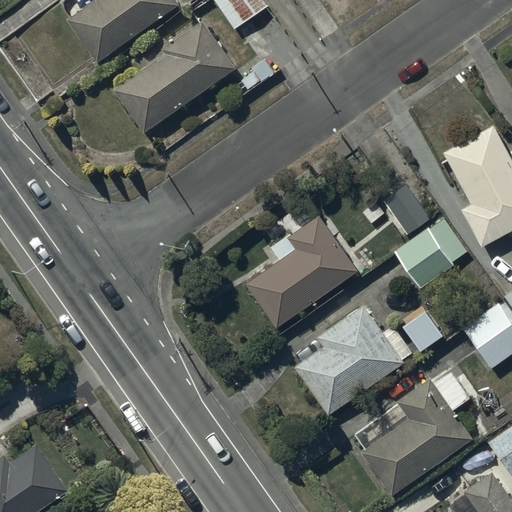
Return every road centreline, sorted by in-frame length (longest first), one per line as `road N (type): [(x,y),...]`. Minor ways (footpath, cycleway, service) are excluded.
road 1 (residential): [(80,279),(472,0)]
road 2 (secondary): [(244,511),(80,279)]
road 3 (secondary): [(80,279),(0,166)]
